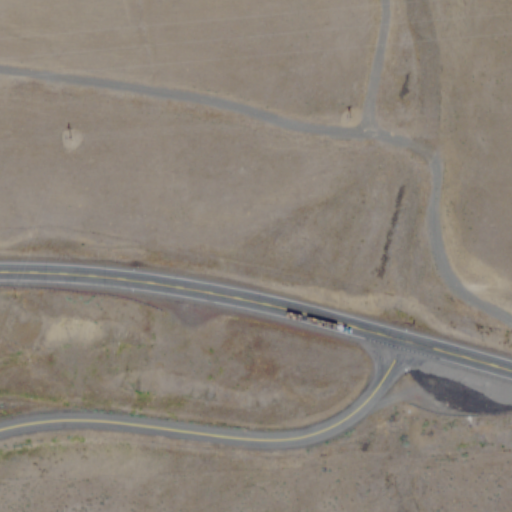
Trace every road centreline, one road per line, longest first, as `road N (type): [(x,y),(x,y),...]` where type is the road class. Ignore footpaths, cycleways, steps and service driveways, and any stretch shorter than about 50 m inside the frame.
road 1 (primary): [(0,274),(188,289),(511,374)]
road 2 (tertiary): [(42,421),(240,438),(313,434),(364,402),(402,344)]
